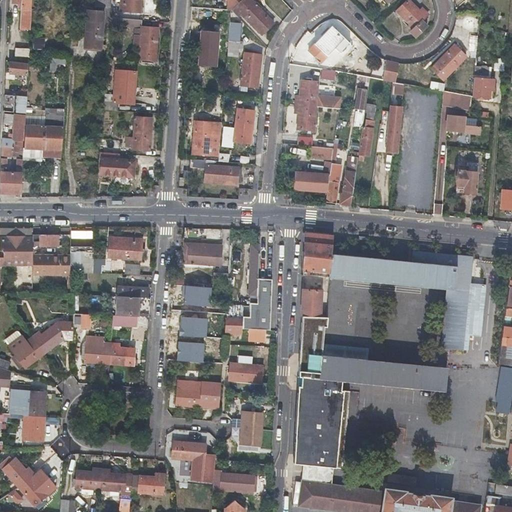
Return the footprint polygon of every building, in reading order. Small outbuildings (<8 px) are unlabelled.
[(31,0),(11,0),(11,4),(21,5),(21,10),(28,10),(27,5),(32,5),(31,0)] [(140,13),(141,0),(121,0),(121,11),(140,13)] [(237,0),(230,7),(231,9),(240,0),(237,0)] [(240,0),(231,9),(233,10),(236,14),(240,10),(260,32),(272,21),(252,0),(240,0)] [(417,36),(422,30),(428,25),(422,19),(428,13),(422,7),(420,10),(410,0),(407,0),(397,10),(414,27),(411,30),(417,36)] [(84,48),(92,48),(100,49),(103,12),(87,10),(84,48)] [(109,25),(141,27),(142,19),(110,17),(109,25)] [(239,48),(240,48),(242,48),(242,40),(239,39),(241,23),(230,21),(227,55),(238,56),(239,48)] [(138,59),(147,60),(155,61),(158,29),(141,27),(138,59)] [(309,51),(315,57),(321,63),(343,39),(331,28),(309,51)] [(455,28),(453,38),(461,39),(462,29),(455,28)] [(199,64),(207,64),(215,65),(217,32),(201,31),(199,64)] [(34,54),(40,55),(46,55),(46,47),(35,46),(34,54)] [(430,69),(436,74),(442,80),(464,56),(452,46),(430,69)] [(30,48),(23,48),(17,47),(17,57),(29,58),(30,48)] [(241,86),(249,86),(257,87),(260,55),(244,54),(241,86)] [(66,65),(67,60),(51,59),(51,71),(57,71),(58,65),(66,65)] [(10,62),(9,67),(9,73),(27,74),(27,63),(10,62)] [(395,81),(396,72),(397,64),(387,62),(384,79),(395,81)] [(122,104),(128,104),(133,104),(135,72),(116,70),(113,103),(103,102),(102,109),(122,111),(122,104)] [(322,70),(322,78),(336,79),(336,71),(322,70)] [(488,96),(489,91),(489,86),(493,86),(494,76),(473,74),(471,94),(488,96)] [(314,106),(315,94),(316,82),(301,80),(299,96),(295,96),(295,104),(314,106)] [(404,95),(404,84),(392,83),(392,94),(404,95)] [(355,108),(359,109),(362,109),(365,90),(358,89),(355,108)] [(442,89),(442,96),(441,104),(467,108),(469,94),(442,89)] [(16,97),(16,96),(16,95),(4,94),(3,106),(15,106),(14,112),(26,113),(27,97),(16,97)] [(315,94),(314,106),(339,108),(340,96),(315,94)] [(312,130),(314,106),(295,104),(294,112),(298,113),(296,129),(312,130)] [(357,160),(360,160),(363,161),(364,156),(368,156),(374,120),(372,120),(374,106),(365,104),(357,158),(357,160)] [(390,106),(390,109),(390,112),(385,152),(395,153),(400,107),(390,106)] [(234,142),(242,142),(250,143),(253,111),(238,110),(234,142)] [(24,147),(25,130),(26,114),(14,113),(12,146),(19,147),(24,147)] [(479,134),(480,130),(480,126),(463,125),(464,116),(447,114),(445,131),(479,134)] [(132,149),(140,150),(148,150),(150,118),(135,117),(133,138),(127,137),(127,146),(132,147),(132,149)] [(195,121),(194,137),(193,153),(208,154),(210,136),(220,137),(221,123),(195,121)] [(25,147),(42,148),(44,126),(26,125),(25,147)] [(44,126),(42,148),(62,149),(63,127),(44,126)] [(9,135),(1,134),(0,146),(1,146),(9,146),(9,135)] [(296,145),(310,146),(311,146),(311,139),(297,137),(296,145)] [(19,147),(12,146),(9,146),(1,146),(1,155),(11,155),(11,154),(18,155),(19,147)] [(311,146),(310,146),(310,153),(332,155),(333,148),(311,146)] [(102,159),(101,167),(101,174),(133,177),(134,161),(118,160),(119,153),(99,152),(98,159),(102,159)] [(350,205),(357,160),(357,158),(348,157),(342,194),(341,194),(339,204),(350,205)] [(22,172),(16,172),(10,172),(10,168),(6,167),(6,158),(0,158),(0,169),(0,192),(21,193),(22,172)] [(206,164),(206,160),(190,159),(189,167),(205,169),(206,164)] [(472,193),(473,192),(475,192),(477,163),(467,162),(466,166),(459,166),(458,170),(457,170),(456,188),(463,188),(463,192),(464,192),(466,193),(467,194),(468,194),(470,194),(472,193)] [(204,181),(220,183),(236,185),(238,167),(206,164),(205,169),(204,181)] [(325,202),(330,202),(335,203),(340,165),(331,164),(325,202)] [(328,168),(327,168),(325,168),(325,174),(295,172),(294,188),(299,189),(323,191),(327,191),(328,168)] [(500,208),(507,209),(511,209),(511,190),(501,190),(500,208)] [(334,235),(305,232),(303,268),(330,271),(332,254),(334,235)] [(59,234),(32,234),(32,237),(32,264),(32,275),(72,275),(73,255),(36,254),(36,248),(43,248),(43,245),(59,245),(59,234)] [(0,264),(32,264),(32,237),(31,237),(31,235),(0,235),(0,250),(3,250),(3,257),(0,256),(0,264)] [(108,256),(124,257),(140,258),(141,239),(110,237),(108,256)] [(221,246),(205,244),(188,243),(187,263),(219,265),(221,246)] [(259,245),(255,245),(250,245),(248,294),(256,294),(257,278),(259,245)] [(411,262),(332,254),(330,271),(330,276),(447,288),(442,346),(463,348),(472,256),(413,250),(411,262)] [(240,262),(241,252),(234,251),(233,261),(240,262)] [(138,275),(138,270),(138,266),(124,265),(124,274),(138,275)] [(227,288),(227,281),(227,274),(215,273),(214,287),(227,288)] [(242,318),(243,328),(270,329),(272,278),(257,278),(256,294),(256,301),(256,303),(249,302),(248,317),(242,316),(242,318)] [(302,288),(301,315),(320,316),(322,290),(313,289),(314,286),(309,285),(309,289),(302,288)] [(117,286),(117,296),(139,297),(147,297),(147,288),(117,286)] [(120,315),(137,316),(138,316),(139,297),(117,296),(116,315),(120,315)] [(243,306),(226,304),(225,317),(242,318),(242,316),(243,306)] [(180,308),(179,324),(177,341),(197,342),(199,310),(180,308)] [(72,313),(72,322),(72,330),(81,330),(81,313),(72,313)] [(136,327),(137,316),(120,315),(119,326),(136,327)] [(320,316),(301,315),(293,461),(336,465),(342,379),(319,377),(323,344),(327,316),(320,316)] [(243,331),(243,328),(242,318),(225,317),(223,330),(243,331)] [(37,332),(31,336),(43,352),(62,338),(71,339),(72,330),(72,322),(58,321),(39,335),(37,332)] [(501,345),(505,346),(510,346),(510,339),(511,328),(503,327),(501,345)] [(9,345),(22,335),(18,330),(15,329),(5,337),(5,339),(9,345)] [(9,345),(14,353),(27,344),(24,341),(25,340),(22,335),(9,345)] [(110,343),(102,342),(103,337),(87,335),(85,362),(109,364),(110,343)] [(23,366),(43,352),(31,336),(31,337),(25,340),(24,341),(27,344),(14,353),(23,366)] [(118,344),(110,343),(109,364),(133,365),(134,348),(118,347),(118,344)] [(366,348),(323,344),(319,377),(342,379),(444,389),(446,368),(366,360),(366,348)] [(0,366),(7,369),(10,361),(0,357),(0,366)] [(498,364),(505,365),(511,366),(511,365),(511,358),(499,357),(498,364)] [(0,366),(0,383),(8,385),(9,370),(7,369),(0,366)] [(229,381),(245,382),(261,383),(262,367),(230,366),(229,381)] [(511,386),(511,368),(498,366),(494,401),(510,403),(511,386)] [(179,380),(177,405),(217,407),(218,383),(179,380)] [(15,407),(14,414),(25,415),(44,416),(46,391),(11,390),(10,406),(15,407)] [(478,394),(458,391),(450,466),(471,468),(478,394)] [(260,445),(261,429),(262,413),(243,411),(240,443),(260,445)] [(44,416),(25,415),(24,423),(27,423),(27,431),(21,431),(20,438),(42,441),(44,416)] [(204,454),(205,444),(174,441),(172,456),(194,457),(192,477),(214,479),(214,471),(215,455),(204,454)] [(0,466),(18,488),(33,475),(27,469),(25,471),(14,459),(11,462),(7,458),(0,464),(0,466)] [(99,489),(101,469),(92,468),(92,472),(76,471),(75,487),(99,489)] [(108,469),(101,469),(99,489),(123,491),(124,474),(108,473),(108,469)] [(224,491),(238,492),(254,492),(255,476),(223,474),(223,471),(214,471),(214,479),(213,493),(224,493),(224,491)] [(161,493),(162,483),(162,473),(154,473),(154,476),(131,475),(130,491),(161,493)] [(38,481),(33,475),(18,488),(34,506),(46,496),(35,484),(38,481)] [(386,494),(303,481),(300,505),(350,511),(478,511),(479,506),(450,502),(450,500),(433,497),(432,499),(404,495),(405,493),(387,491),(386,494)] [(511,485),(495,483),(495,488),(494,492),(511,494),(511,485)] [(16,490),(10,498),(20,507),(26,499),(16,490)] [(61,499),(59,511),(75,511),(76,500),(61,499)] [(226,508),(225,511),(243,511),(244,508),(235,500),(226,508)]
